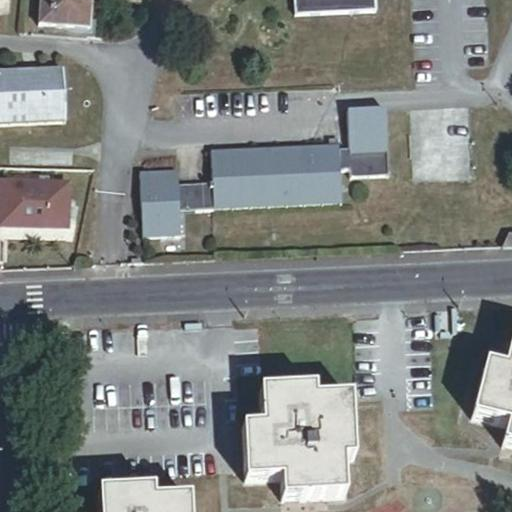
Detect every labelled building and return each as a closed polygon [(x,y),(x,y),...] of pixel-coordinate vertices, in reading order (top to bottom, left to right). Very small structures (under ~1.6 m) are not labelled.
[(39,0),(38,27),(88,32),(90,0),(39,0)] [(292,0),(293,19),(376,15),(376,2),(377,0),(292,0)] [(0,128),(64,126),(61,73),(0,75),(0,128)] [(139,178),(142,243),(179,241),(177,216),(341,207),(339,175),(349,175),(350,182),(387,180),(384,113),(346,115),(348,154),(338,155),(338,150),(328,150),(209,156),(211,189),(176,191),(176,176),(139,178)] [(0,186),(0,231),(67,233),(68,188),(0,186)] [(511,340),(510,340),(502,373),(483,369),(470,422),(506,431),(501,449),(511,452),(511,340)] [(343,500),(341,465),(352,464),(349,401),(313,403),(312,392),(258,395),(260,431),(243,432),(245,486),(280,484),(281,503),(343,500)] [(188,511),(189,505),(151,507),(150,496),(98,498),(98,511),(188,511)]
